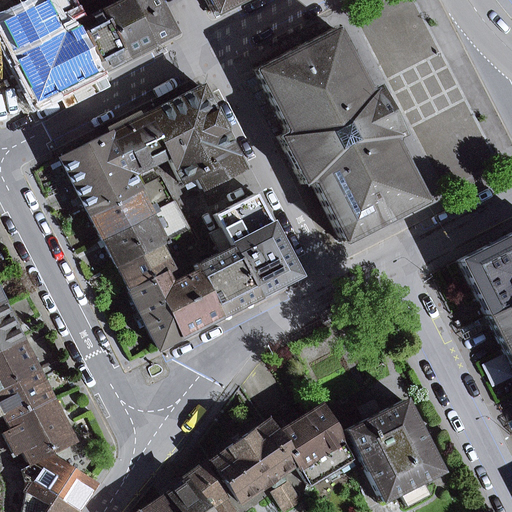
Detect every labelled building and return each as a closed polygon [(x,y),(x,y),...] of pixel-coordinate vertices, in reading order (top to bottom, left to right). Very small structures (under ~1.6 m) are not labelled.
[(0,0),(0,13),(25,0),(0,0)] [(0,43),(8,58),(50,36),(59,32),(51,16),(66,8),(62,0),(25,0),(0,13),(0,43)] [(126,0),(149,45),(171,33),(154,0),(82,0),(85,6),(96,0),(126,0)] [(99,11),(122,58),(149,45),(126,0),(109,0),(111,4),(99,11)] [(204,0),(211,13),(236,0),(204,0)] [(236,0),(211,13),(214,19),(250,0),(236,0)] [(74,23),(98,71),(122,58),(99,11),(90,16),(74,23)] [(59,32),(50,36),(54,46),(74,83),(98,71),(74,23),(66,28),(59,32)] [(420,197),(392,142),(393,138),(399,135),(386,111),(374,86),(367,89),(364,87),(335,29),(332,28),(252,70),(252,71),(266,97),(277,120),(282,130),(282,134),(276,137),(300,185),(306,182),(310,184),(339,243),(341,244),(421,202),(420,197)] [(74,83),(54,46),(50,36),(8,58),(31,105),(74,83)] [(239,169),(232,156),(234,155),(199,86),(146,114),(165,156),(178,183),(192,176),(199,189),(239,169)] [(277,120),(266,97),(256,102),(268,125),(277,120)] [(165,156),(146,114),(105,134),(121,165),(130,160),(136,171),(151,163),(165,156)] [(134,189),(135,188),(143,184),(136,171),(130,160),(121,165),(105,134),(59,158),(87,213),(134,189)] [(143,184),(158,176),(151,163),(136,171),(143,184)] [(135,188),(134,189),(147,214),(172,202),(158,176),(143,184),(135,188)] [(99,239),(147,214),(134,189),(87,213),(99,239)] [(255,298),(296,276),(254,195),(212,216),(219,229),(255,298)] [(169,260),(195,247),(172,202),(147,214),(161,241),(161,242),(164,248),(163,248),(169,260)] [(161,242),(161,241),(147,214),(99,239),(114,266),(161,242)] [(194,271),(217,317),(255,298),(219,229),(209,234),(218,253),(190,267),(192,271),(194,271)] [(511,232),(456,261),(484,316),(511,301),(511,232)] [(147,279),(167,269),(167,268),(158,251),(163,248),(164,248),(161,242),(114,266),(126,290),(147,279)] [(147,279),(177,337),(217,317),(194,271),(192,271),(186,275),(179,261),(172,265),(167,268),(167,269),(147,279)] [(126,290),(155,348),(177,337),(147,279),(126,290)] [(511,301),(484,316),(511,371),(511,301)] [(0,348),(18,339),(0,304),(0,348)] [(458,330),(463,341),(489,328),(483,317),(458,330)] [(0,386),(34,370),(18,339),(0,348),(0,386)] [(0,415),(1,415),(5,423),(49,400),(34,370),(0,386),(0,415)] [(26,464),(71,441),(49,400),(5,423),(9,430),(1,434),(11,454),(19,450),(26,464)] [(402,401),(343,431),(379,503),(398,493),(405,507),(427,495),(420,482),(438,472),(402,401)] [(343,443),(318,407),(273,435),(293,465),(306,485),(335,468),(338,473),(353,466),(343,443)] [(282,422),(285,427),(298,419),(295,414),(282,422)] [(267,482),(278,475),(293,465),(273,435),(264,422),(209,461),(238,502),(267,482)] [(73,510),(90,485),(47,456),(18,471),(24,483),(73,510)] [(233,511),(235,510),(202,466),(182,481),(204,510),(205,510),(212,504),(218,511),(233,511)] [(278,475),(267,482),(271,488),(281,480),(278,475)] [(207,511),(205,510),(204,510),(182,481),(160,496),(172,511),(207,511)] [(71,511),(73,510),(24,483),(23,493),(25,494),(20,511),(71,511)] [(271,493),(282,511),(298,501),(287,483),(271,493)] [(172,511),(160,496),(138,511),(172,511)]
